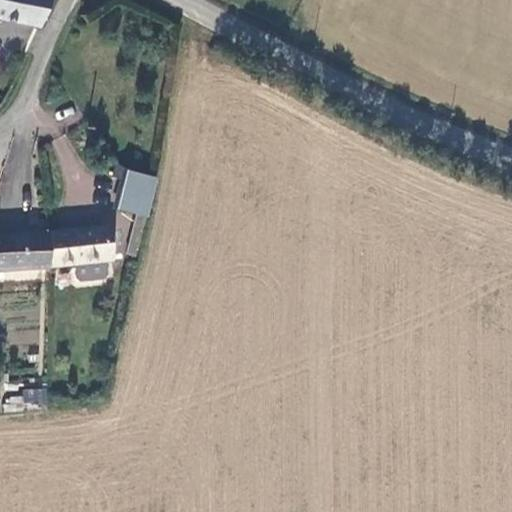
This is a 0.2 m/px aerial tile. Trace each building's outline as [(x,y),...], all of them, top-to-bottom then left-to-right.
[(0,0),(0,19),(40,27),(51,0),(0,0)] [(135,210),(142,212),(149,176),(123,172),(117,206),(135,210)] [(127,251),(133,252),(142,212),(135,210),(127,251)] [(110,230),(46,234),(46,270),(110,266),(110,230)] [(0,273),(46,270),(46,234),(0,237),(0,273)] [(19,391),(20,406),(49,404),(48,391),(19,391)]
